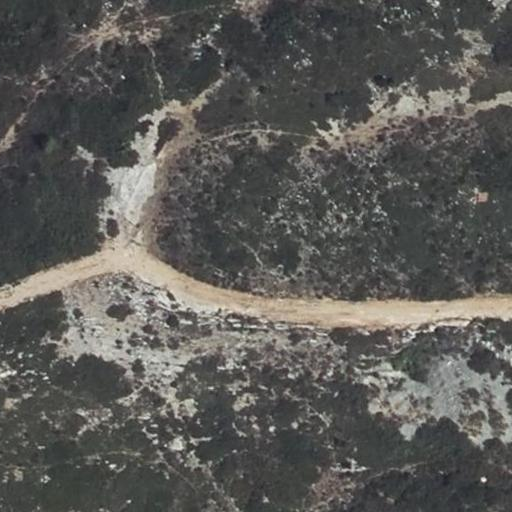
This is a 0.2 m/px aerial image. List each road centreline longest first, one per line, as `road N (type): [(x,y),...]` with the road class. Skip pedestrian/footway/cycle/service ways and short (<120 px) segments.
road 1 (track): [(129,259),(301,318),(511,310)]
road 2 (track): [(0,294),(129,259)]
